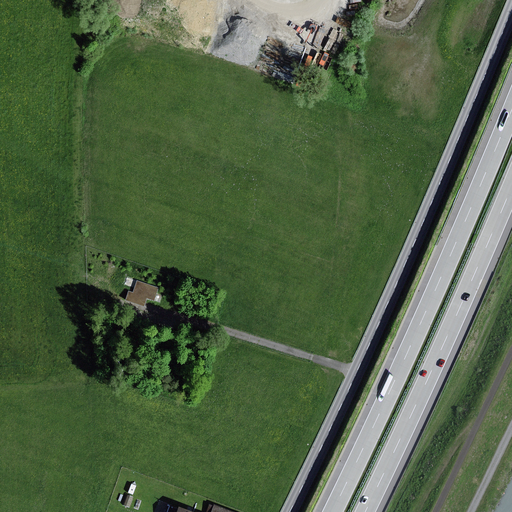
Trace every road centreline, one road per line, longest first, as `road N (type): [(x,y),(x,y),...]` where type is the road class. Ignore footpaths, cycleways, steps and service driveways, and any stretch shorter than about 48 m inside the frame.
road 1 (unclassified): [(511,16),(399,287),(293,511)]
road 2 (motorway): [(511,108),(331,511)]
road 3 (motorway): [(364,511),(511,187)]
road 4 (track): [(361,370),(166,308)]
road 5 (track): [(511,358),(437,511)]
